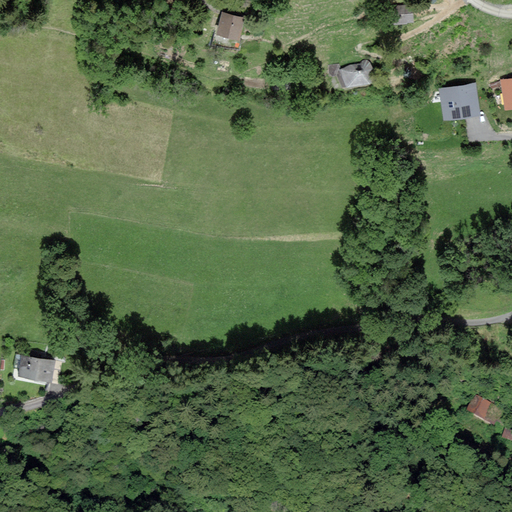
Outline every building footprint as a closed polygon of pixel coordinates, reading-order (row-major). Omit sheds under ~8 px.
[(413,6),(394,6),(395,25),(413,24),(413,6)] [(217,34),(240,40),(245,17),(222,12),(217,34)] [(373,62),(332,66),(335,89),(376,84),(373,62)] [(511,79),(500,81),(504,111),(511,110),(511,79)] [(479,113),(474,83),(441,88),(445,118),(479,113)] [(61,364),(22,356),(18,376),(57,384),(61,364)] [(505,412),(477,397),(469,412),(493,425),(496,420),(499,422),(505,412)]
